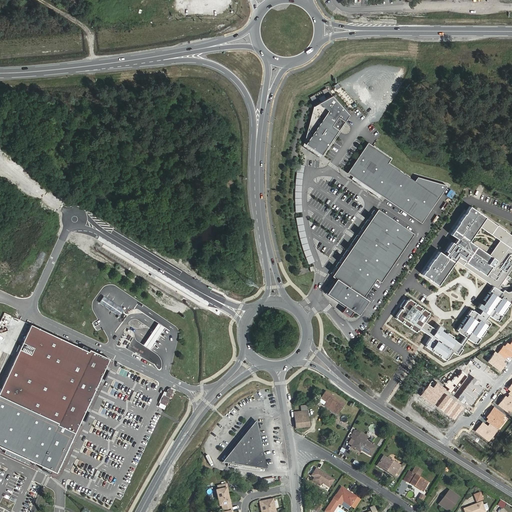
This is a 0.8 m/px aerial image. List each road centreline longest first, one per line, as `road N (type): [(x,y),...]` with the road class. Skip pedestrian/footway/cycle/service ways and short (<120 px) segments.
road 1 (primary): [(125,61),(199,60),(230,74),(254,117),(260,207)]
road 2 (unknown): [(284,412),(246,403),(220,441),(216,467),(293,475)]
road 3 (primary): [(361,30),(511,31)]
road 4 (residential): [(290,453),(325,453),(413,511)]
road 5 (primary): [(171,455),(210,404),(260,363)]
road 6 (primary): [(247,351),(171,455)]
road 7 (primary): [(125,61),(0,72)]
